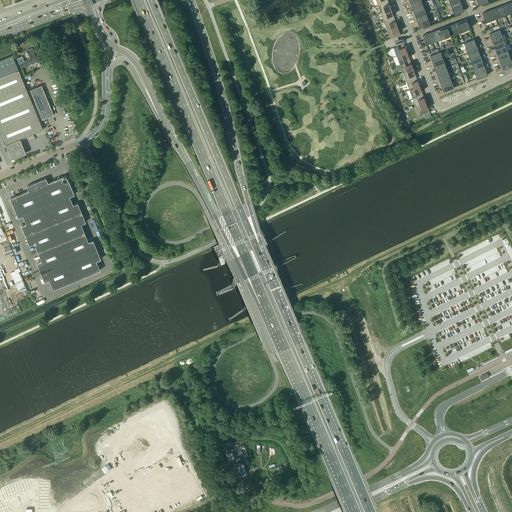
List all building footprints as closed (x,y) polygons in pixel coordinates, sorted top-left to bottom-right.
[(462,5),(460,0),(451,4),(452,9),(462,5)] [(378,6),(381,14),(392,10),(389,2),(378,6)] [(412,7),(414,12),(424,8),(422,3),(412,7)] [(506,4),(502,6),(505,15),(510,13),(506,4)] [(464,11),(462,5),(452,9),(454,14),(464,11)] [(500,17),(505,15),(502,6),(497,7),(500,17)] [(497,7),(492,9),(495,19),(500,17),(497,7)] [(426,13),(424,8),(414,12),(416,17),(426,13)] [(492,9),(487,11),(491,20),(495,19),(492,9)] [(395,18),(392,10),(381,14),(384,22),(395,18)] [(486,22),(491,20),(487,11),(482,13),(486,22)] [(416,17),(418,22),(428,18),(426,13),(416,17)] [(384,22),(387,30),(398,27),(395,18),(384,22)] [(430,23),(428,18),(418,22),(420,27),(430,23)] [(466,19),(461,21),(465,30),(470,28),(466,19)] [(457,22),(460,32),(465,30),(461,21),(457,22)] [(457,22),(452,24),(455,33),(460,32),(457,22)] [(447,26),(451,35),(455,33),(452,24),(447,26)] [(442,28),(446,37),(451,35),(447,26),(442,28)] [(401,34),(398,27),(387,30),(390,39),(401,35),(401,34)] [(437,29),(441,39),(446,37),(442,28),(437,29)] [(433,31),(436,41),(441,39),(437,29),(433,31)] [(490,33),(491,38),(502,35),(500,29),(490,33)] [(428,33),(431,42),(436,41),(433,31),(428,33)] [(426,44),(427,44),(431,42),(428,33),(423,35),(426,44)] [(491,38),(493,44),(504,40),(502,35),(491,38)] [(464,43),(466,48),(476,44),(474,39),(464,43)] [(493,44),(495,49),(505,45),(504,40),(493,44)] [(394,47),(397,55),(407,52),(404,44),(404,43),(394,47)] [(478,49),(476,44),(466,48),(468,53),(478,49)] [(495,49),(497,54),(507,50),(505,45),(495,49)] [(17,58),(19,63),(21,68),(38,61),(32,48),(26,50),(30,58),(24,61),(22,56),(17,58)] [(468,53),(470,58),(480,54),(478,49),(468,53)] [(509,55),(507,50),(497,54),(499,59),(509,55)] [(430,55),(432,61),(442,57),(440,51),(430,55)] [(397,55),(400,64),(410,60),(407,52),(397,55)] [(482,59),(480,54),(470,58),(472,63),(482,59)] [(20,139),(24,137),(43,129),(12,55),(0,60),(0,132),(11,159),(25,153),(20,139)] [(44,67),(51,65),(48,55),(42,57),(44,67)] [(499,59),(501,64),(511,60),(509,55),(499,59)] [(432,61),(434,66),(444,62),(442,57),(432,61)] [(484,64),(482,59),(472,63),(474,68),(484,64)] [(400,64),(403,72),(413,69),(410,60),(400,64)] [(511,65),(511,62),(511,60),(501,64),(503,69),(511,65)] [(434,66),(436,71),(446,67),(444,62),(434,66)] [(486,70),(484,64),(474,68),(475,73),(486,70)] [(448,72),(446,67),(436,71),(438,76),(448,72)] [(403,72),(406,81),(417,77),(413,69),(403,72)] [(488,75),(486,70),(475,73),(477,79),(488,75)] [(438,76),(440,81),(450,77),(448,72),(438,76)] [(406,81),(409,89),(420,86),(417,77),(406,81)] [(440,81),(442,86),(452,82),(450,77),(440,81)] [(454,87),(452,82),(442,86),(444,91),(454,87)] [(41,85),(30,90),(29,90),(42,120),(53,115),(41,85)] [(423,94),(420,86),(409,89),(413,98),(423,94)] [(413,98),(416,106),(426,102),(423,94),(413,98)] [(428,108),(426,102),(416,106),(419,115),(429,111),(428,108)] [(36,209),(46,206),(69,196),(73,194),(66,175),(47,183),(45,178),(27,186),(28,191),(36,209)] [(18,217),(22,215),(36,209),(28,191),(10,198),(18,217)] [(46,206),(53,224),(81,212),(77,203),(73,205),(69,196),(46,206)] [(25,235),(53,224),(46,206),(36,209),(22,215),(26,224),(21,226),(25,235)] [(61,242),(84,233),(80,224),(85,222),(81,212),(53,224),(61,242)] [(34,243),(37,252),(61,242),(53,224),(25,235),(29,245),(34,243)] [(61,242),(68,261),(96,250),(92,240),(88,242),(84,233),(61,242)] [(37,263),(40,272),(68,261),(61,242),(37,252),(41,261),(37,263)] [(481,266),(502,257),(497,248),(475,258),(476,260),(479,267),(481,266)] [(68,261),(76,280),(99,270),(96,261),(100,259),(96,250),(68,261)] [(53,289),(76,280),(68,261),(40,272),(44,282),(49,280),(53,289)] [(276,263),(234,283),(236,287),(278,267),(276,263)] [(476,286),(509,272),(505,263),(470,277),(473,284),(475,284),(476,286)] [(452,271),(425,282),(428,288),(430,288),(435,283),(438,283),(438,287),(439,288),(441,286),(440,284),(440,281),(444,277),(445,279),(442,282),(444,281),(444,285),(446,283),(447,284),(447,281),(445,282),(447,280),(445,277),(449,277),(448,278),(451,281),(453,281),(454,279),(453,276),(454,276),(445,276),(448,275),(452,271)] [(478,293),(482,302),(511,288),(511,276),(511,277),(478,293)] [(430,297),(434,307),(466,294),(462,284),(430,297)]
